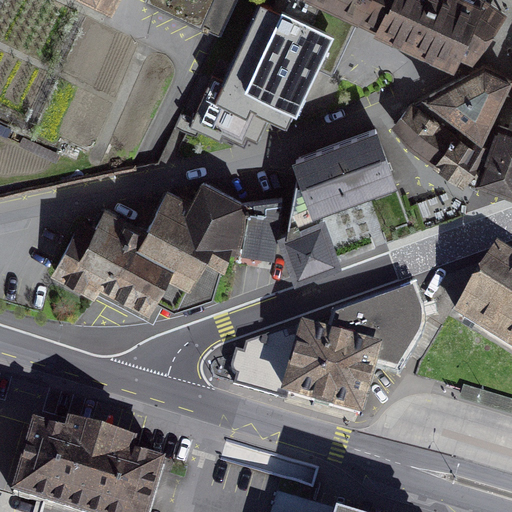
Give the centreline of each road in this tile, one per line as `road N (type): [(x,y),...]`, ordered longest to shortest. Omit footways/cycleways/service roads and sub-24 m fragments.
road 1 (residential): [(0,213),(282,148),(381,112),(438,77)]
road 2 (tertiary): [(161,390),(190,340),(511,224)]
road 3 (secondary): [(511,495),(161,390)]
road 4 (secondary): [(161,390),(0,341)]
